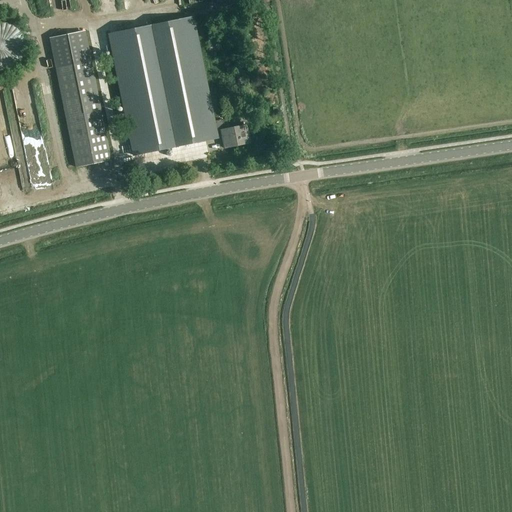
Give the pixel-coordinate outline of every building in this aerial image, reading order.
[(109,34),(109,35),(111,44),(130,141),(133,154),(133,155),(142,153),(168,148),(173,147),(195,143),(215,139),(212,124),(212,122),(194,34),(193,28),(191,18),(172,22),(150,26),(146,27),(137,29),(109,34)] [(25,48),(24,41),(21,34),(16,28),(10,24),(2,23),(0,22),(0,70),(6,70),(13,67),(19,62),(23,56),(25,48)] [(87,32),(51,40),(76,166),(111,159),(87,32)] [(212,122),(212,124),(215,139),(223,137),(225,147),(250,143),(246,125),(231,128),(229,128),(225,129),(223,120),(218,121),(212,122)] [(25,172),(12,176),(15,189),(29,185),(25,172)]
